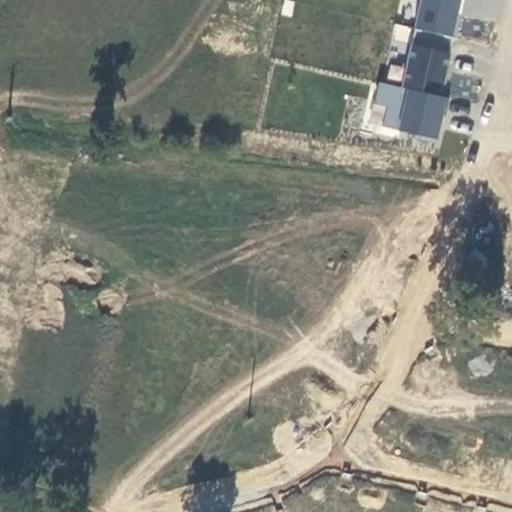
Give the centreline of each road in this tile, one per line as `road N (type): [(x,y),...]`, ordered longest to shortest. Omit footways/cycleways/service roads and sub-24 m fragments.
road 1 (residential): [(511,61),(488,150),(422,317)]
road 2 (residential): [(511,503),(327,454)]
road 3 (residential): [(422,317),(346,439),(327,454)]
road 4 (residential): [(327,454),(302,474),(185,511)]
